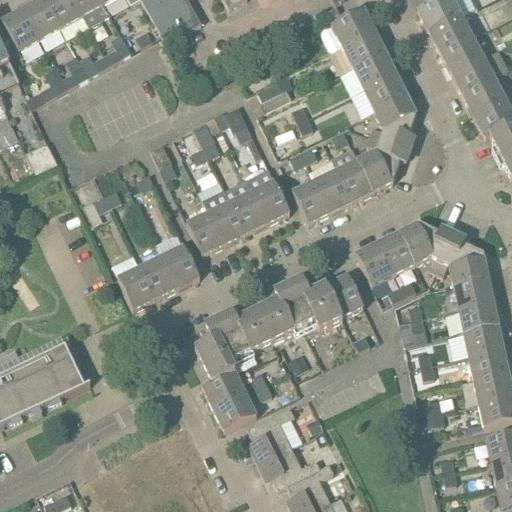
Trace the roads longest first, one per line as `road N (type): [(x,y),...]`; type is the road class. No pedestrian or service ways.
road 1 (residential): [(179,389),(162,346),(172,319),(468,179)]
road 2 (residential): [(0,493),(55,466),(83,437),(179,389)]
road 3 (residential): [(468,179),(430,76),(399,13),(381,0)]
road 4 (residential): [(264,511),(257,498),(220,475),(179,389)]
